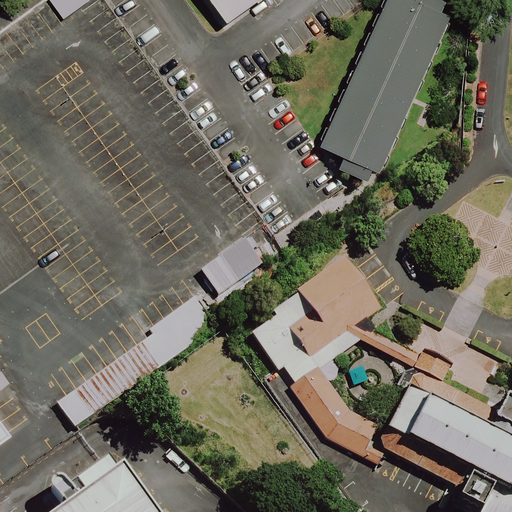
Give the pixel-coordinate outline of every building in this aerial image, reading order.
[(211,0),(229,25),(263,0),(211,0)] [(421,39),(363,15),(294,174),(352,199),(421,39)] [(328,247),(280,280),(231,318),(309,432),(363,462),(374,443),(353,432),(362,417),(329,397),(305,355),(343,330),(333,319),(340,314),(342,313),(361,298),(328,247)] [(333,319),(343,330),(409,364),(396,346),(340,314),(333,319)] [(206,346),(185,316),(44,416),(66,446),(206,346)] [(494,405),(409,364),(399,384),(410,389),(389,431),(460,464),(445,494),(475,509),(473,511),(511,511),(511,399),(500,393),(494,405)] [(0,511),(0,456),(30,434),(0,392),(0,511)] [(160,511),(135,476),(82,511),(160,511)]
